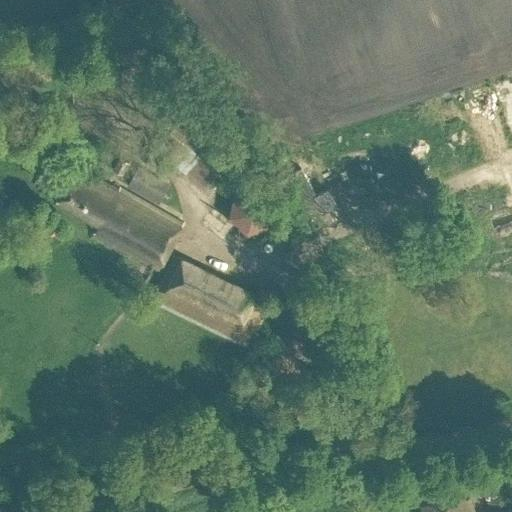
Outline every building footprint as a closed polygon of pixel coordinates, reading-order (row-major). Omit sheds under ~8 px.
[(191,105),(156,148),(202,186),(219,164),(211,157),(228,136),(191,105)] [(289,148),(309,188),(335,175),(316,135),(289,148)] [(118,156),(112,167),(123,173),(129,162),(118,156)] [(117,188),(73,163),(53,197),(97,222),(92,231),(157,267),(183,220),(119,184),(117,188)] [(161,196),(169,182),(141,165),(132,180),(161,196)] [(277,200),(258,183),(234,190),(228,214),(247,232),(271,225),(277,200)] [(488,200),(487,201),(501,244),(506,243),(506,245),(511,243),(511,194),(511,193),(511,194),(488,200)] [(258,328),(271,300),(173,252),(150,298),(246,345),(255,327),(258,328)] [(463,496),(460,488),(420,500),(423,511),(479,511),(475,511),(474,511),(468,495),(463,496)]
